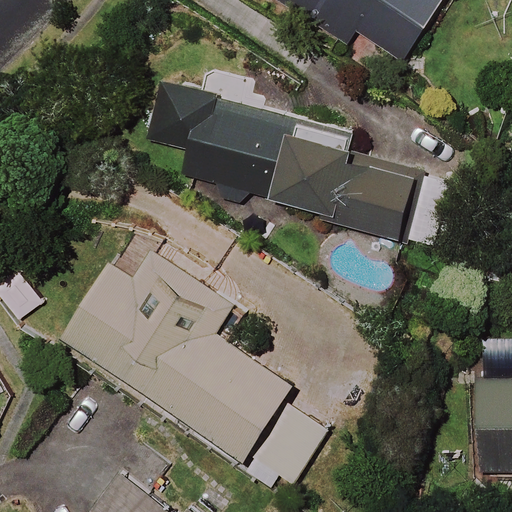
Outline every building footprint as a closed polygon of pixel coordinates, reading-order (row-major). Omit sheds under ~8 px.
[(288,0),(348,38),(352,31),(403,63),(443,0),(288,0)] [(352,149),(357,131),(306,116),(304,125),(166,84),(151,136),(192,149),(187,169),(401,232),(420,169),(352,149)] [(136,223),(63,338),(248,457),(240,470),(268,489),(277,475),(296,487),(336,424),(289,394),(297,381),(256,355),(232,339),(257,301),(155,235),(136,223)] [(511,345),(475,348),(483,468),(484,479),(511,477),(511,345)] [(204,511),(198,507),(193,511),(174,511),(124,473),(94,511),(204,511)]
